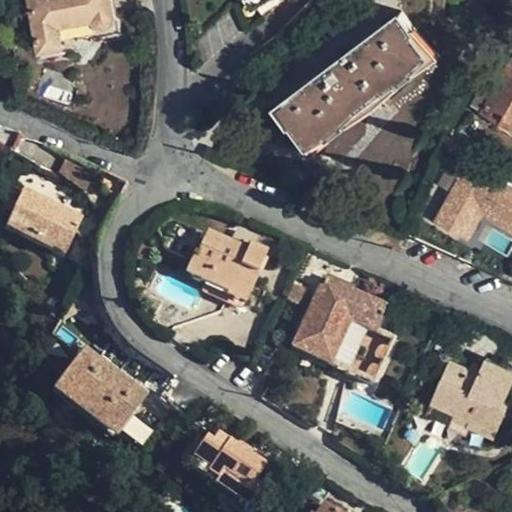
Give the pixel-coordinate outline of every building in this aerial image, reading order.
[(109,23),(113,18),(108,0),(30,0),(40,47),(60,44),(56,23),(94,17),(97,22),(100,25),(105,25),(109,23)] [(247,0),(254,10),(268,0),(247,0)] [(291,119),(307,141),(310,140),(327,130),(328,133),(343,122),(343,118),(379,89),(399,77),(401,78),(416,66),(413,62),(428,49),(419,37),(413,29),(416,26),(402,9),(278,104),(290,121),(291,119)] [(115,31),(113,18),(109,23),(105,25),(100,25),(97,22),(94,17),(56,23),(60,44),(77,40),(115,31)] [(78,48),(77,40),(60,44),(40,47),(41,55),(78,48)] [(506,114),(511,117),(511,56),(499,80),(492,76),(486,88),(492,92),(482,110),(502,121),(506,114)] [(471,103),(482,110),(492,92),(486,88),(481,86),(471,103)] [(511,126),(511,117),(506,114),(502,121),(511,126)] [(96,171),(70,158),(60,180),(85,192),(96,171)] [(511,192),(511,185),(474,164),(456,195),(451,193),(437,218),(471,236),(484,212),(497,220),(511,192)] [(80,219),(21,191),(3,230),(61,258),(80,219)] [(244,254),(222,244),(203,235),(194,255),(191,254),(182,275),(224,294),(223,297),(243,306),(255,280),(252,278),(263,255),(247,248),(244,254)] [(225,238),(222,244),(244,254),(247,248),(225,238)] [(373,334),(384,308),(320,279),(287,349),(371,387),(391,342),(373,334)] [(95,310),(74,298),(51,336),(73,349),(95,310)] [(114,439),(146,397),(81,350),(49,392),(114,439)] [(479,372),(470,368),(450,360),(432,402),(470,418),(467,424),(493,435),(507,405),(503,403),(511,381),(511,368),(486,358),(483,364),(479,372)] [(474,359),(470,368),(479,372),(483,364),(474,359)] [(241,500),(262,467),(215,436),(209,445),(202,441),(191,459),(209,469),(204,477),(241,500)] [(209,469),(191,459),(183,472),(237,506),(241,500),(204,477),(209,469)]
